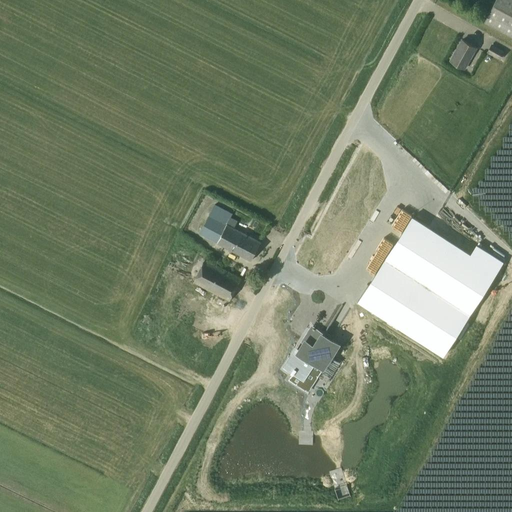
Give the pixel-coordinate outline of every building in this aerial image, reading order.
[(511,0),(499,0),(486,25),(511,39),(511,0)] [(460,42),(449,64),(462,70),(474,49),(460,42)] [(490,46),(486,53),(498,59),(502,52),(490,46)] [(381,161),(381,149),(364,150),(365,161),(381,161)] [(262,242),(228,224),(233,214),(216,204),(200,233),(218,243),(252,261),(262,242)] [(413,216),(359,301),(444,355),(504,261),(478,244),(472,253),(413,216)] [(336,265),(340,259),(335,256),(341,247),(328,239),(318,254),(336,265)] [(357,258),(345,275),(350,278),(361,261),(357,258)] [(206,260),(194,283),(230,301),(242,278),(206,260)] [(305,354),(294,371),(303,376),(299,382),(318,394),(327,379),(336,385),(347,367),(339,361),(347,348),(331,338),(323,350),(314,345),(308,356),(305,354)]
